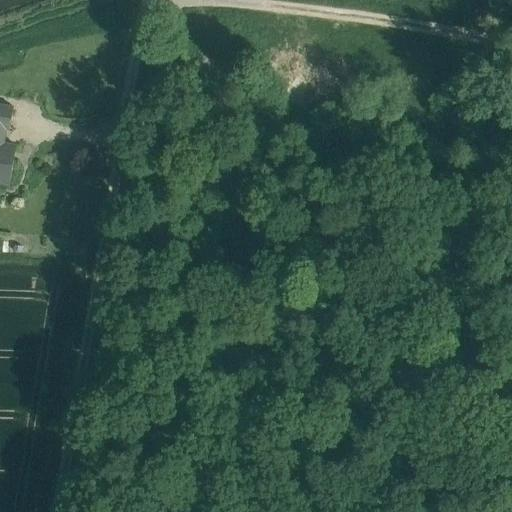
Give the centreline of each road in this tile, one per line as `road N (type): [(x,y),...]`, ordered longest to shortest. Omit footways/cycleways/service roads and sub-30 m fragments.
road 1 (track): [(171,0),(144,132),(63,124)]
road 2 (track): [(511,28),(313,0)]
